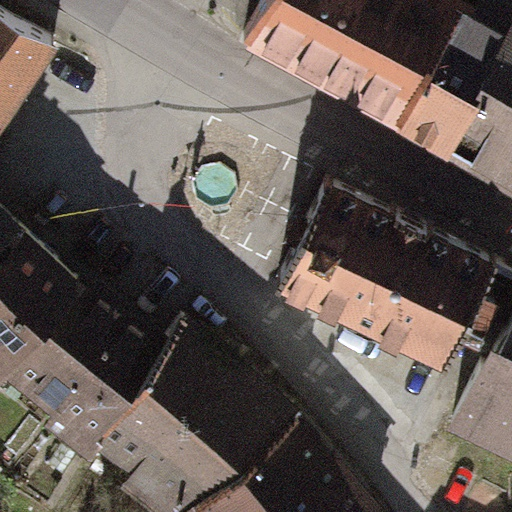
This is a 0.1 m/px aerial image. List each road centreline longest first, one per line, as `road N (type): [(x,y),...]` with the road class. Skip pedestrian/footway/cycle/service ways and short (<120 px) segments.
road 1 (residential): [(150,26),(145,125),(154,193),(177,245),(307,358),(416,511)]
road 2 (secondary): [(511,216),(150,26)]
